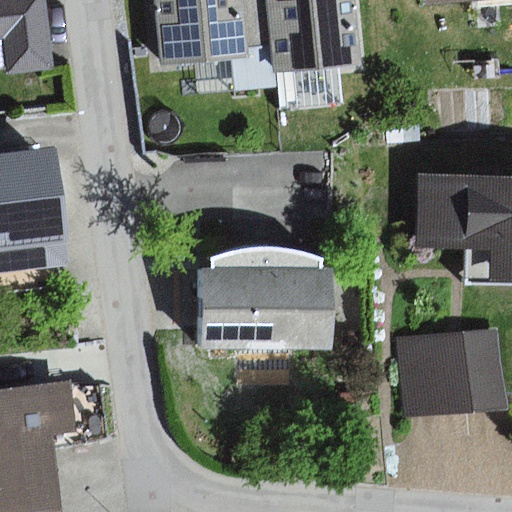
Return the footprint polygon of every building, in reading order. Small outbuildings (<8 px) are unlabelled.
[(0,0),(0,71),(46,67),(38,0),(0,0)] [(145,0),(151,65),(241,57),(240,53),(235,0),(145,0)] [(263,50),(257,0),(235,0),(240,53),(263,50)] [(346,0),(257,0),(263,50),(265,72),(353,64),(346,0)] [(0,270),(56,263),(41,144),(0,148),(0,270)] [(511,173),(410,173),(410,249),(456,249),(456,284),(511,284),(511,173)] [(202,264),(188,264),(189,346),(319,345),(318,264),(307,264),(307,254),(280,247),(250,244),(225,248),(202,255),(202,264)] [(494,330),(394,339),(401,417),(501,408),(494,330)] [(62,379),(0,385),(0,511),(18,511),(51,509),(43,433),(68,430),(62,379)]
